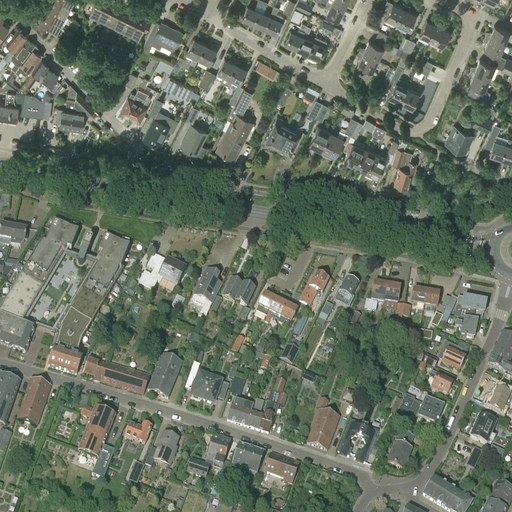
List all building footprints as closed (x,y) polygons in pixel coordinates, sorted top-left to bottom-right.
[(53,3),(46,0),(43,6),(65,17),(69,9),(54,1),(53,3)] [(69,9),(74,1),(72,0),(55,0),(54,1),(69,9)] [(97,19),(105,3),(101,2),(102,0),(91,0),(89,4),(92,6),(88,14),(97,19)] [(105,23),(116,0),(115,0),(110,0),(108,5),(105,3),(97,19),(105,23)] [(113,27),(121,12),(117,10),(121,3),(116,0),(105,23),(113,27)] [(242,20),(253,25),(258,12),(263,2),(259,0),(258,0),(254,10),(247,7),(242,20)] [(295,2),(289,0),(288,0),(283,12),(290,15),(295,2)] [(337,22),(343,11),(320,0),(319,0),(318,3),(329,8),(325,16),(337,22)] [(348,0),(320,0),(343,11),(348,0)] [(303,4),(298,1),(296,7),(305,11),(308,6),(307,6),(308,5),(304,3),(303,4)] [(258,12),(253,25),(264,29),(269,17),(262,14),(267,3),(263,2),(258,12)] [(397,24),(406,5),(403,2),(400,6),(393,3),(386,19),(397,24)] [(409,30),(417,15),(410,11),(411,6),(406,5),(397,24),(409,30)] [(61,25),(65,17),(43,6),(41,10),(48,14),(46,17),(61,25)] [(121,31),(132,9),(127,6),(124,13),(121,12),(113,27),(121,31)] [(281,22),(283,17),(276,14),(278,8),(274,6),(269,17),(264,29),(276,34),(281,22)] [(129,35),(136,20),(134,18),(137,11),(132,9),(121,31),(129,35)] [(298,23),(302,13),(295,10),(290,19),(298,23)] [(61,25),(46,17),(44,20),(42,19),(37,28),(46,32),(47,29),(56,34),(61,25)] [(150,24),(141,19),(139,21),(136,20),(129,35),(137,39),(141,31),(145,33),(150,24)] [(435,33),(440,22),(437,19),(434,23),(427,20),(420,36),(431,41),(435,33)] [(0,38),(9,28),(1,21),(0,22),(0,38)] [(330,33),(333,26),(322,21),(319,27),(330,33)] [(443,47),(450,32),(443,28),(445,23),(440,22),(435,33),(431,41),(443,47)] [(175,48),(182,34),(161,23),(155,35),(151,33),(145,44),(143,48),(149,51),(150,47),(152,45),(159,49),(161,46),(171,50),(174,50),(175,48)] [(297,50),(307,26),(302,24),(297,35),(291,32),(285,45),(297,50)] [(313,42),(306,39),(311,28),(307,26),(297,50),(308,55),(318,31),(317,31),(313,42)] [(509,32),(494,26),(491,32),(486,32),(486,36),(504,44),(509,32)] [(11,48),(3,58),(7,62),(26,37),(17,30),(14,35),(11,32),(3,42),(7,44),(6,45),(11,48)] [(319,60),(325,47),(317,44),(322,33),(318,31),(308,55),(319,60)] [(387,43),(390,37),(379,32),(376,37),(387,43)] [(499,56),(504,44),(486,36),(483,39),(487,43),(484,50),(499,56)] [(405,52),(410,40),(405,38),(399,49),(405,52)] [(198,59),(201,53),(205,45),(194,39),(187,53),(193,56),(189,63),(194,66),(198,58),(198,59)] [(15,72),(20,65),(19,65),(23,60),(34,45),(26,40),(15,54),(11,59),(15,62),(10,68),(15,72)] [(410,55),(416,43),(410,40),(405,52),(410,55)] [(384,50),(369,42),(365,49),(360,48),(359,52),(378,61),(384,50)] [(29,72),(40,56),(37,54),(40,51),(35,45),(31,50),(32,51),(21,65),(20,65),(15,72),(14,72),(20,76),(22,73),(26,76),(29,72)] [(209,64),(216,50),(205,45),(201,53),(198,59),(209,64)] [(410,55),(405,52),(399,49),(396,55),(402,58),(407,61),(410,55)] [(372,73),(378,61),(359,52),(357,55),(360,59),(357,65),(372,73)] [(178,70),(184,59),(178,56),(172,68),(178,70)] [(422,59),(419,65),(422,67),(431,71),(434,65),(427,62),(428,59),(423,57),(422,59)] [(402,58),(396,70),(390,82),(388,87),(393,89),(389,99),(395,102),(394,107),(398,108),(402,100),(409,86),(410,84),(399,79),(407,61),(402,58)] [(225,84),(226,81),(235,64),(224,59),(217,73),(223,76),(220,82),(225,84)] [(490,79),(495,67),(480,60),(477,67),(472,67),(471,71),(490,79)] [(39,78),(46,70),(49,66),(41,61),(18,92),(17,91),(17,92),(18,93),(24,94),(37,77),(39,78)] [(253,70),(272,79),(277,70),(258,61),(253,70)] [(239,84),(246,70),(235,64),(226,81),(225,84),(229,86),(232,80),(239,84)] [(511,74),(511,67),(504,64),(501,70),(511,74)] [(428,77),(431,71),(422,67),(419,65),(416,71),(428,77)] [(53,91),(59,83),(54,79),(57,75),(52,71),(53,69),(49,66),(46,70),(39,78),(48,84),(46,87),(53,91)] [(384,79),(390,82),(396,70),(390,67),(384,79)] [(205,84),(208,78),(211,73),(206,70),(200,81),(205,84)] [(486,102),(490,93),(485,91),(490,79),(471,71),(468,74),(472,77),(470,84),(472,85),(468,95),(486,102)] [(131,88),(137,77),(130,73),(124,84),(131,88)] [(209,91),(211,87),(216,75),(211,73),(208,78),(205,84),(203,88),(209,91)] [(131,100),(127,98),(120,112),(121,113),(125,116),(125,115),(130,117),(140,97),(142,93),(144,89),(144,88),(148,82),(142,79),(131,100)] [(165,89),(174,94),(179,86),(169,81),(165,89)] [(142,93),(140,97),(145,100),(147,96),(153,85),(148,82),(144,88),(144,89),(142,93)] [(17,91),(7,83),(2,89),(0,91),(6,93),(5,104),(0,103),(0,117),(16,120),(18,110),(19,110),(22,111),(24,94),(18,93),(17,92),(17,91)] [(62,109),(62,110),(57,109),(55,122),(60,122),(59,128),(70,130),(74,103),(76,92),(70,85),(68,95),(66,101),(68,101),(66,110),(62,109)] [(60,95),(65,88),(61,85),(56,92),(60,95)] [(234,105),(236,101),(243,88),(237,85),(228,102),(234,105)] [(291,89),(285,86),(277,102),(283,105),(291,89)] [(402,100),(398,108),(402,111),(405,107),(412,110),(420,95),(413,91),(415,88),(409,86),(402,100)] [(306,92),(317,98),(319,93),(308,87),(306,92)] [(243,113),(253,93),(243,88),(236,101),(234,105),(233,108),(242,112),(243,113)] [(74,103),(70,130),(80,132),(84,112),(88,117),(94,111),(82,98),(76,92),(74,103)] [(48,101),(51,96),(46,93),(43,97),(44,99),(48,101)] [(19,110),(19,115),(42,118),(44,99),(43,97),(40,101),(33,96),(25,94),(24,94),(22,111),(19,110)] [(459,96),(456,103),(463,106),(466,99),(459,96)] [(139,121),(146,108),(142,106),(145,100),(140,97),(130,117),(134,119),(133,120),(137,122),(138,121),(139,121)] [(44,99),(42,118),(49,119),(51,102),(47,101),(48,101),(44,99)] [(315,118),(323,104),(315,100),(307,116),(314,120),(315,118)] [(155,118),(162,104),(155,101),(148,114),(155,118)] [(322,121),(329,107),(323,104),(315,118),(322,121)] [(193,124),(199,110),(192,107),(186,120),(193,124)] [(242,112),(233,108),(227,119),(232,122),(217,151),(234,159),(252,123),(239,117),(242,112)] [(487,131),(496,111),(494,110),(489,120),(478,115),(474,125),(487,131)] [(158,112),(155,118),(154,119),(143,139),(158,147),(167,131),(172,133),(177,122),(158,112)] [(276,150),(278,147),(286,131),(288,128),(281,124),(283,120),(278,117),(265,142),(271,145),(271,148),(276,150)] [(221,128),(223,123),(215,118),(213,124),(221,128)] [(350,136),(353,130),(357,122),(351,118),(344,133),(339,130),(337,135),(330,132),(322,150),(334,156),(343,138),(345,133),(350,136)] [(356,139),(363,124),(357,122),(353,130),(350,136),(356,139)] [(195,153),(206,133),(191,125),(181,145),(195,153)] [(319,155),(322,150),(330,132),(318,126),(309,144),(315,147),(312,152),(319,155)] [(373,130),(371,134),(381,139),(383,136),(385,131),(380,128),(375,126),(373,130)] [(489,155),(501,159),(502,155),(505,145),(495,142),(497,136),(500,129),(494,126),(484,149),(491,151),(489,155)] [(290,154),(302,129),(297,127),(295,131),(288,128),(286,131),(278,147),(276,150),(282,153),(285,152),(290,154)] [(465,154),(473,136),(453,127),(444,144),(465,154)] [(511,163),(511,162),(511,141),(507,139),(502,155),(501,159),(511,163)] [(393,141),(387,152),(388,152),(393,155),(398,144),(393,141)] [(355,167),(363,149),(352,143),(343,161),(355,167)] [(365,172),(368,167),(374,154),(363,149),(355,167),(365,172)] [(413,175),(416,164),(409,162),(412,153),(397,149),(393,164),(399,166),(394,184),(400,186),(400,188),(404,188),(405,188),(407,188),(411,174),(413,175)] [(376,177),(385,159),(374,154),(368,167),(365,172),(376,177)] [(53,223),(50,233),(74,242),(78,232),(54,223),(53,223)] [(11,241),(13,228),(0,225),(0,226),(0,245),(9,247),(11,241)] [(26,241),(27,237),(25,236),(26,230),(13,228),(11,241),(9,247),(20,249),(24,244),(24,241),(26,241)] [(45,245),(64,253),(66,250),(70,252),(74,242),(50,233),(45,245)] [(104,238),(100,249),(125,259),(129,248),(104,238)] [(40,243),(33,255),(55,268),(64,253),(45,245),(40,243)] [(98,261),(120,270),(125,259),(100,249),(98,254),(102,256),(98,261)] [(33,255),(25,267),(47,280),(55,268),(33,255)] [(166,264),(152,257),(146,268),(153,271),(150,276),(144,273),(138,284),(153,291),(157,283),(159,284),(162,280),(176,287),(185,270),(167,261),(166,264)] [(95,268),(117,282),(123,271),(120,270),(98,261),(95,268)] [(5,281),(14,268),(4,266),(3,269),(1,279),(5,281)] [(25,267),(18,279),(40,292),(47,280),(25,267)] [(88,279),(111,292),(117,282),(95,268),(88,279)] [(205,318),(217,293),(212,290),(219,276),(206,270),(193,296),(205,302),(199,315),(205,318)] [(184,280),(191,284),(193,279),(186,275),(184,280)] [(328,281),(315,275),(313,278),(311,278),(299,303),(309,308),(317,293),(321,295),(328,281)] [(18,279),(11,291),(33,305),(40,292),(18,279)] [(82,289),(104,303),(111,292),(88,279),(82,289)] [(347,306),(348,304),(358,285),(346,279),(339,293),(344,296),(341,303),(347,306)] [(130,280),(123,293),(129,296),(136,283),(130,280)] [(233,304),(234,302),(242,286),(231,280),(222,298),(233,304)] [(246,308),(255,290),(243,284),(242,286),(234,302),(246,308)] [(365,301),(364,310),(370,311),(375,312),(376,305),(383,306),(384,303),(387,286),(374,284),(372,298),(371,301),(371,302),(365,301)] [(387,286),(384,303),(397,305),(400,288),(387,286)] [(82,289),(76,300),(98,313),(104,303),(82,289)] [(413,290),(411,304),(424,306),(426,293),(413,290)] [(11,291),(4,303),(26,317),(33,305),(11,291)] [(426,293),(424,306),(436,308),(439,295),(426,293)] [(266,318),(269,313),(275,300),(264,294),(255,313),(266,318)] [(214,316),(222,300),(217,298),(209,314),(214,316)] [(483,315),(485,303),(464,300),(464,299),(458,298),(454,319),(464,321),(464,320),(479,323),(480,314),(483,315)] [(80,317),(92,324),(98,313),(76,300),(69,310),(80,317)] [(279,318),(286,305),(275,300),(269,313),(266,318),(264,323),(268,325),(269,323),(271,324),(273,320),(272,320),(274,316),(279,318)] [(4,303),(0,309),(0,316),(21,325),(26,317),(4,303)] [(325,323),(333,307),(326,304),(318,320),(325,323)] [(290,324),(297,310),(286,305),(279,318),(277,323),(282,326),(285,321),(290,324)] [(402,317),(404,306),(397,305),(395,316),(394,324),(400,326),(401,320),(402,317)] [(408,319),(410,307),(404,306),(402,317),(408,319)] [(243,325),(244,323),(244,322),(249,312),(244,309),(239,320),(238,322),(243,325)] [(80,317),(69,310),(63,319),(86,333),(92,324),(80,317)] [(354,328),(360,316),(354,313),(348,324),(354,328)] [(437,327),(442,317),(432,313),(429,319),(433,321),(431,325),(437,327)] [(444,327),(448,318),(444,315),(439,325),(444,327)] [(0,344),(12,349),(21,325),(0,316),(0,323),(4,325),(0,336),(0,344)] [(301,317),(293,334),(299,337),(307,320),(301,317)] [(86,333),(63,319),(58,335),(56,342),(53,349),(67,353),(77,356),(81,342),(86,333)] [(477,331),(479,323),(464,320),(464,321),(461,338),(473,340),(475,331),(477,331)] [(34,330),(21,325),(12,349),(25,354),(34,330)] [(132,342),(135,335),(127,331),(124,339),(132,342)] [(491,356),(509,364),(511,357),(511,337),(502,332),(491,356)] [(198,338),(192,335),(188,343),(194,346),(198,338)] [(236,355),(243,340),(237,338),(230,352),(236,355)] [(154,350),(157,345),(150,341),(147,346),(154,350)] [(262,354),(265,347),(259,344),(256,351),(262,354)] [(292,366),(299,352),(287,346),(283,353),(279,360),(292,366)] [(53,349),(48,368),(61,372),(67,353),(53,349)] [(279,360),(283,353),(276,349),(272,357),(279,360)] [(448,352),(442,349),(440,354),(438,359),(443,361),(442,364),(451,368),(451,367),(459,371),(459,370),(461,369),(463,366),(462,364),(465,358),(448,350),(448,352)] [(200,362),(203,354),(197,352),(194,360),(200,362)] [(81,358),(77,356),(67,353),(61,372),(75,376),(81,358)] [(419,353),(415,361),(419,363),(420,363),(426,366),(426,365),(434,369),(436,364),(434,363),(435,361),(423,355),(419,353)] [(181,365),(161,356),(160,359),(156,357),(153,364),(157,366),(147,392),(167,400),(181,365)] [(511,375),(511,365),(509,364),(491,356),(487,364),(511,375)] [(266,371),(268,363),(270,359),(264,357),(261,369),(266,371)] [(100,385),(107,364),(89,359),(83,377),(93,380),(92,382),(100,385)] [(420,364),(417,369),(423,372),(426,366),(420,363),(420,364)] [(143,397),(149,377),(107,364),(100,385),(119,390),(120,386),(130,389),(128,393),(143,397)] [(202,402),(210,379),(197,374),(199,366),(193,364),(184,389),(193,392),(191,398),(202,402)] [(233,380),(237,369),(232,367),(228,379),(233,380)] [(312,384),(315,377),(304,372),(301,379),(312,384)] [(449,394),(451,391),(450,390),(453,384),(443,379),(443,378),(431,373),(429,378),(435,381),(430,390),(438,393),(439,392),(447,396),(448,395),(449,394)] [(511,378),(504,374),(494,397),(487,400),(484,407),(511,419),(511,378)] [(0,424),(4,426),(19,383),(0,376),(0,424)] [(223,402),(228,388),(220,386),(221,383),(210,379),(202,402),(213,406),(215,400),(223,402)] [(282,407),(285,397),(281,395),(285,382),(277,379),(272,393),(280,396),(277,405),(282,407)] [(16,420),(37,427),(50,388),(30,380),(16,420)] [(234,380),(232,385),(234,385),(231,395),(239,398),(244,383),(234,380)] [(352,406),(357,394),(344,389),(340,401),(352,406)] [(405,396),(396,419),(407,425),(413,417),(434,426),(442,406),(425,399),(422,406),(413,402),(414,400),(405,396)] [(86,407),(88,400),(81,398),(78,405),(86,407)] [(326,453),(339,418),(324,413),(328,403),(320,400),(319,401),(321,402),(306,445),(326,453)] [(237,426),(244,405),(233,401),(226,423),(237,426)] [(258,433),(263,417),(262,417),(259,416),(263,403),(256,401),(254,408),(248,429),(258,433)] [(268,436),(268,435),(269,433),(270,433),(271,430),(270,428),(272,424),(273,423),(274,421),(273,419),(274,417),(271,416),(274,406),(266,403),(262,417),(263,417),(258,433),(268,436)] [(397,417),(401,406),(395,403),(390,414),(397,417)] [(254,408),(244,405),(237,426),(248,429),(254,408)] [(93,412),(84,408),(80,417),(90,420),(77,453),(97,461),(91,476),(92,476),(98,461),(103,448),(114,418),(94,410),(93,412)] [(491,435),(496,423),(480,416),(475,427),(491,435)] [(353,461),(365,465),(378,432),(367,427),(368,426),(362,423),(361,425),(350,421),(337,454),(348,459),(351,450),(350,449),(348,445),(350,440),(354,438),(356,439),(357,437),(363,439),(362,441),(363,441),(365,446),(363,451),(358,453),(356,452),(353,461)] [(141,429),(129,425),(124,438),(144,446),(151,430),(142,426),(141,429)] [(486,446),(491,435),(475,427),(469,439),(486,446)] [(0,452),(2,453),(9,433),(2,431),(0,436),(0,452)] [(293,432),(291,437),(299,440),(301,435),(293,432)] [(409,449),(413,437),(400,432),(396,443),(394,442),(385,465),(403,472),(411,450),(409,449)] [(173,453),(178,440),(163,434),(156,452),(151,450),(144,466),(151,468),(153,461),(169,467),(175,453),(173,453)] [(214,465),(222,439),(214,436),(205,462),(206,462),(204,467),(190,462),(186,475),(205,481),(209,468),(211,469),(213,465),(214,465)] [(229,465),(224,463),(231,442),(222,439),(214,465),(213,465),(211,469),(220,472),(219,475),(225,477),(229,465)] [(253,460),(256,451),(238,446),(231,467),(237,469),(236,474),(239,476),(241,470),(244,460),(250,462),(251,460),(253,460)] [(501,459),(504,452),(491,447),(488,453),(489,454),(497,457),(501,459)] [(102,481),(114,452),(103,448),(98,461),(92,476),(102,481)] [(257,475),(264,454),(256,451),(253,460),(251,460),(250,462),(244,460),(241,470),(248,472),(247,475),(254,477),(255,475),(257,475)] [(292,485),(299,465),(270,454),(262,475),(265,476),(266,474),(283,480),(282,482),(292,485)] [(494,462),(497,457),(489,454),(487,459),(494,462)] [(135,464),(128,482),(136,485),(144,467),(135,464)] [(422,496),(447,511),(449,511),(461,494),(467,483),(459,478),(453,489),(434,477),(422,496)] [(239,507),(241,501),(247,484),(237,480),(235,486),(240,487),(234,506),(239,507)] [(219,499),(223,485),(214,483),(209,496),(219,499)] [(505,511),(511,500),(511,499),(511,488),(497,483),(482,511),(505,511)] [(234,506),(240,487),(235,486),(230,501),(225,499),(224,502),(233,506),(234,506)] [(45,494),(35,489),(32,494),(42,499),(45,494)] [(468,499),(471,494),(465,491),(462,495),(461,494),(449,511),(466,511),(473,501),(468,499)] [(480,506),(484,497),(477,494),(473,503),(480,506)] [(169,508),(170,504),(160,499),(158,503),(169,508)] [(281,509),(283,502),(275,500),(273,507),(281,509)] [(230,511),(233,506),(224,502),(219,501),(215,511),(230,511)]
